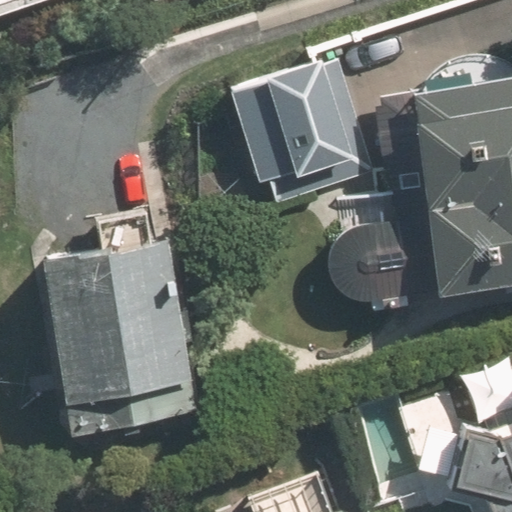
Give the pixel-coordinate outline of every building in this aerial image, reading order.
[(0,0),(0,12),(38,0),(0,0)] [(321,60),(319,53),(227,84),(260,180),(268,177),(275,198),(365,168),(360,153),(369,150),(337,54),(321,60)] [(511,277),(511,71),(380,92),(402,230),(382,233),(392,297),(511,277)] [(93,214),(98,241),(38,250),(67,430),(197,409),(168,232),(148,235),(143,206),(93,214)] [(403,410),(416,468),(481,482),(491,511),(511,511),(511,357),(476,370),(494,422),(453,413),(450,399),(403,410)] [(321,467),(244,494),(250,511),(351,511),(349,504),(335,509),(321,467)]
